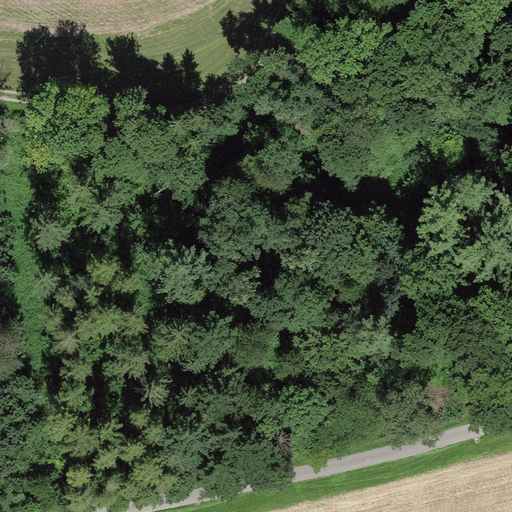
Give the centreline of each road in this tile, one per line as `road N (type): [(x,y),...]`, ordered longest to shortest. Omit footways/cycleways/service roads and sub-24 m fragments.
road 1 (unclassified): [(119,511),(511,416)]
road 2 (track): [(271,0),(218,70),(163,87),(42,77),(0,84)]
